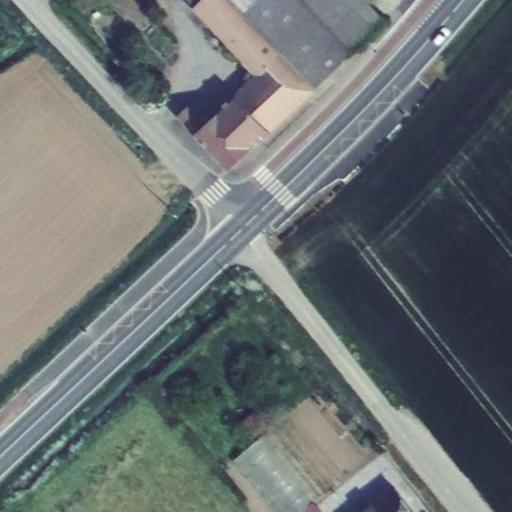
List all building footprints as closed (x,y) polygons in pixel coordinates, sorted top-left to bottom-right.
[(230,170),(314,91),(228,0),(188,0),(260,74),(209,124),(191,105),(179,116),(230,170)] [(228,0),(314,91),(384,24),(366,6),(369,0),(228,0)] [(249,440),(268,425),(256,410),(237,425),(249,440)] [(232,463),(274,511),(298,511),(315,498),(322,495),(267,432),(232,463)] [(419,511),(413,503),(404,492),(394,481),(379,493),(376,490),(351,510),(352,511),(419,511)] [(324,511),(315,500),(299,511),(324,511)]
